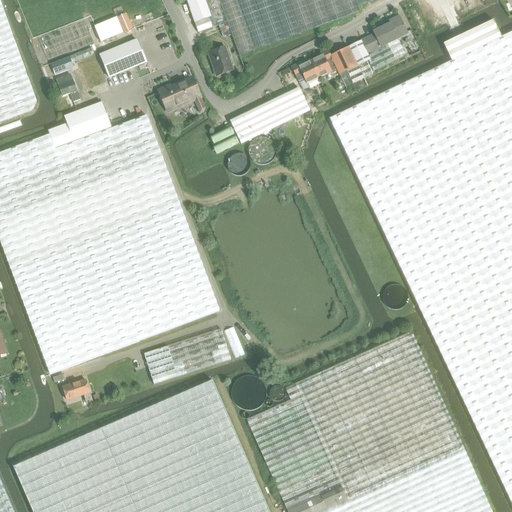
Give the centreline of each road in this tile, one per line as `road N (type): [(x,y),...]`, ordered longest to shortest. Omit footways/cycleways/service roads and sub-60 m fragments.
road 1 (unknown): [(138,85),(220,313),(81,367)]
road 2 (unclassified): [(395,0),(279,58),(251,95),(229,106),(211,97),(166,0)]
